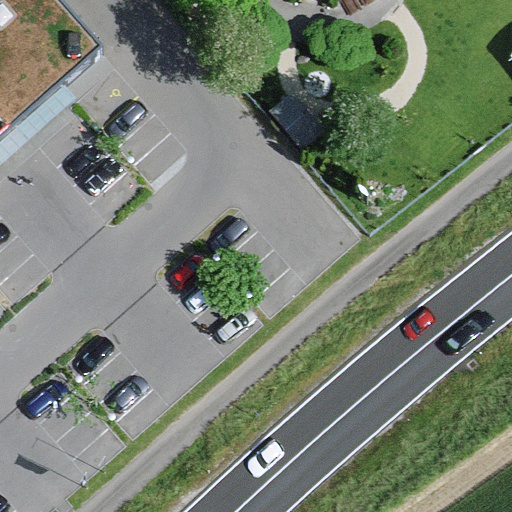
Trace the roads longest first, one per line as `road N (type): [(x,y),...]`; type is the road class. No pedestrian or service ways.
road 1 (track): [(511,159),(350,289),(98,511)]
road 2 (primary): [(511,275),(235,511)]
